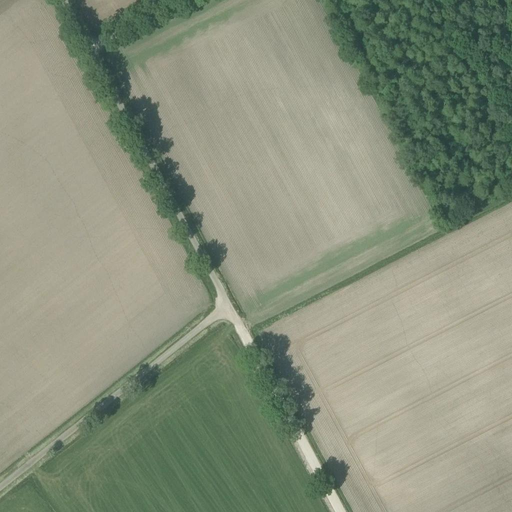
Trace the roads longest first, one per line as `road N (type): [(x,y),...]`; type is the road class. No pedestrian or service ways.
road 1 (unclassified): [(228,305),(60,0)]
road 2 (unclassified): [(0,488),(228,305)]
road 3 (unclassified): [(341,511),(228,305)]
